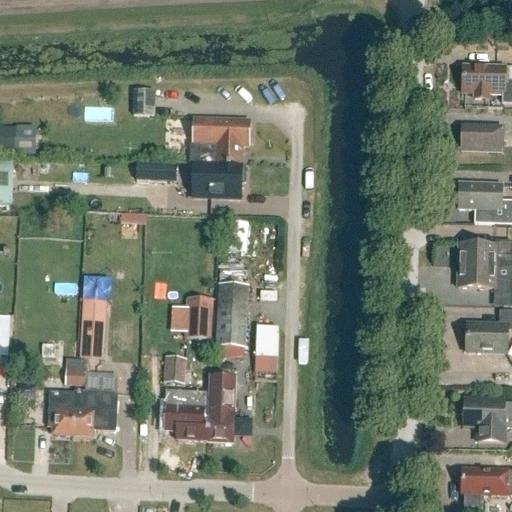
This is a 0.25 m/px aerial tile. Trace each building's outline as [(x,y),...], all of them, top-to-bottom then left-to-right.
[(445,22),(425,23),(427,47),(446,46),(445,22)] [(511,107),(511,83),(506,84),(507,71),(464,70),(463,97),(476,97),(476,103),(490,103),(490,97),(503,98),(503,108),(511,107)] [(135,93),(134,118),(155,118),(156,94),(135,93)] [(194,146),(193,165),(204,165),(242,167),(242,147),(248,148),(249,123),(235,123),(195,122),(194,146)] [(0,129),(0,153),(18,154),(18,130),(0,129)] [(501,154),(502,130),(463,130),(463,153),(501,154)] [(0,162),(0,206),(12,207),(13,163),(0,162)] [(204,165),(193,165),(193,199),(241,200),(241,184),(245,184),(246,169),(242,169),(242,167),(204,165)] [(136,182),(176,184),(176,168),(136,166),(136,182)] [(511,227),(511,203),(503,204),(503,188),(460,187),(460,213),(476,214),(476,227),(511,227)] [(140,201),(126,201),(126,212),(140,212),(140,201)] [(118,224),(142,224),(142,216),(118,216),(118,224)] [(231,223),(231,252),(246,252),(247,223),(231,223)] [(459,270),(500,271),(500,259),(511,259),(511,244),(499,245),(499,249),(460,248),(459,270)] [(511,271),(500,271),(459,270),(458,292),(495,293),(495,298),(511,298),(511,271)] [(247,287),(240,287),(218,286),(214,348),(244,350),(247,287)] [(189,300),(187,340),(213,342),(215,302),(189,300)] [(107,304),(84,303),(80,361),(104,363),(107,304)] [(511,334),(511,316),(501,316),(500,329),(468,328),(466,356),(507,358),(508,334),(511,334)] [(184,386),(186,360),(164,359),(163,384),(184,386)] [(281,361),(256,360),(256,374),(281,374),(281,361)] [(75,388),(76,373),(66,373),(65,387),(75,388)] [(76,373),(75,388),(86,388),(86,374),(76,373)] [(207,444),(207,445),(233,446),(234,414),(233,414),(235,380),(211,379),(211,380),(210,394),(210,397),(209,407),(207,444)] [(73,438),(75,394),(75,395),(50,394),(48,430),(54,430),(53,436),(72,437),(72,438),(73,438)] [(75,394),(73,438),(92,439),(93,432),(114,433),(116,396),(75,394)] [(167,395),(166,428),(171,435),(178,436),(177,443),(207,445),(207,444),(209,407),(210,397),(167,395)] [(511,431),(511,406),(504,406),(504,404),(465,402),(464,430),(478,431),(477,445),(504,446),(505,432),(511,431)] [(462,472),(461,497),(464,497),(464,509),(481,510),(481,498),(511,499),(511,498),(511,473),(511,474),(462,472)]
